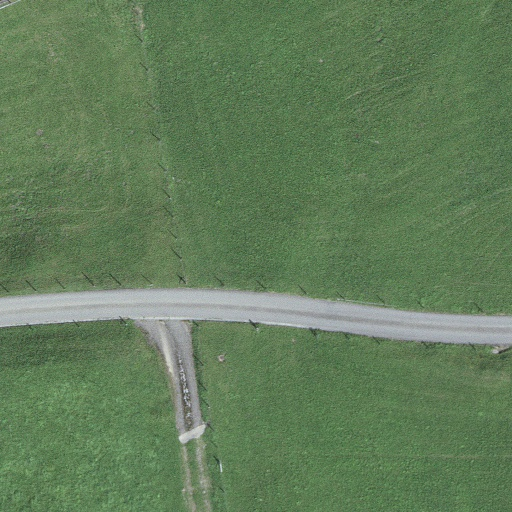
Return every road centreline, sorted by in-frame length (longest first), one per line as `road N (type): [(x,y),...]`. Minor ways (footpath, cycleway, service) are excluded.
road 1 (unclassified): [(511,329),(170,303),(0,311)]
road 2 (track): [(170,303),(208,511)]
